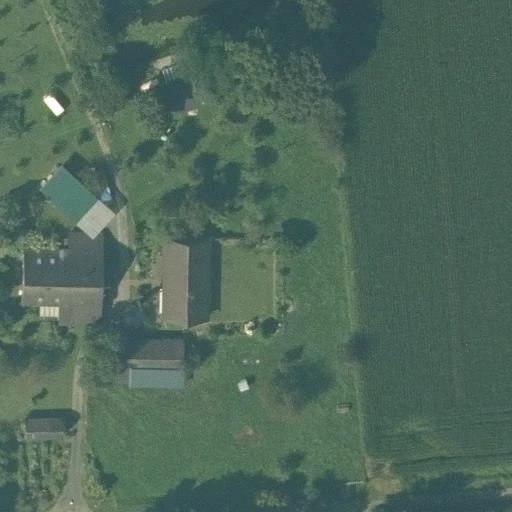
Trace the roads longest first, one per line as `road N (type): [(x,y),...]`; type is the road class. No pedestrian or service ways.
road 1 (unclassified): [(262,511),(511,492)]
road 2 (unclassified): [(42,0),(116,172)]
